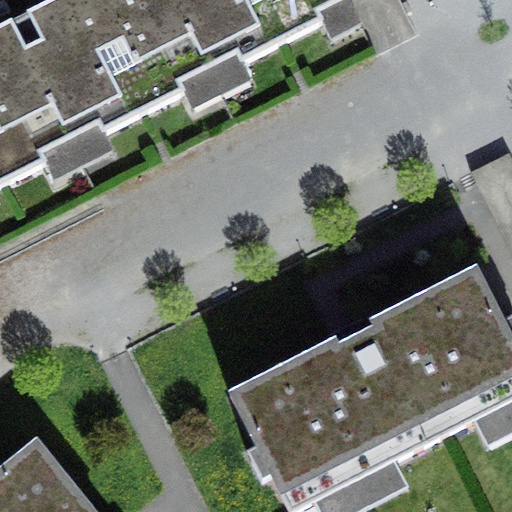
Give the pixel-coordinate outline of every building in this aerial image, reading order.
[(21,65),(66,153),(101,136),(106,145),(184,105),(179,94),(205,81),(163,0),(83,0),(27,29),(41,55),(21,65)] [(163,0),(205,81),(238,64),(243,75),(323,34),(317,24),(344,10),(339,0),(163,0)] [(40,167),(66,153),(21,65),(8,40),(0,43),(0,197),(44,175),(40,167)] [(503,324),(476,272),(372,325),(377,336),(338,355),(333,345),(230,397),(257,450),(247,455),(262,484),(271,479),(288,511),(300,511),(511,404),(511,319),(511,320),(503,324)] [(91,511),(36,444),(0,472),(0,511),(91,511)]
